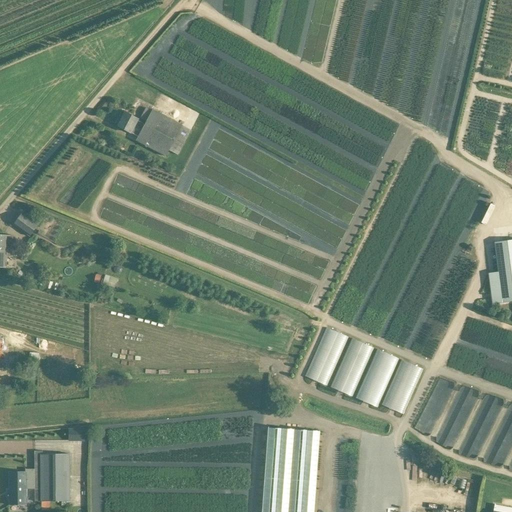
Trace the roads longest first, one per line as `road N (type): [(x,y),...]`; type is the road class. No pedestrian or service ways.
road 1 (unknown): [(19,189),(422,362)]
road 2 (unknown): [(194,0),(408,119),(511,192)]
road 3 (unclassified): [(0,211),(109,85)]
road 4 (unknown): [(402,511),(397,433),(422,362)]
